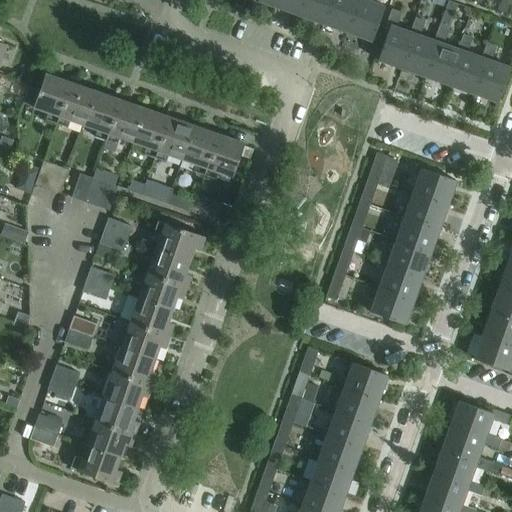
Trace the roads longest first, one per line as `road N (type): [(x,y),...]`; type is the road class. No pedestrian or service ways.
road 1 (residential): [(146,510),(298,75),(166,29),(176,0)]
road 2 (residential): [(379,511),(502,162)]
road 3 (residential): [(146,510),(0,462)]
